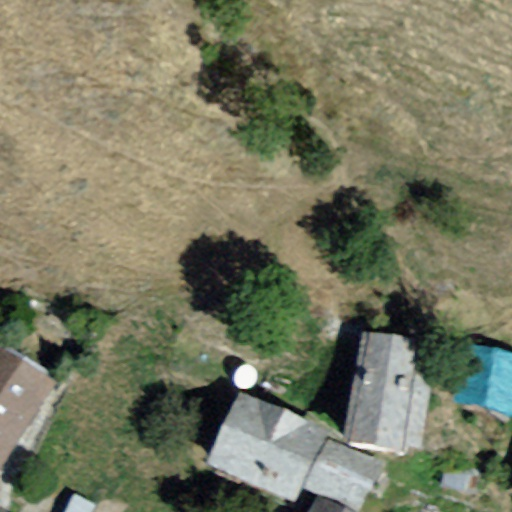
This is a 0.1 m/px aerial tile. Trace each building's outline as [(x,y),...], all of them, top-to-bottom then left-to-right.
[(349,458),(411,463),(418,348),(357,344),(349,458)] [(0,352),(0,476),(55,386),(0,352)] [(509,425),(511,409),(511,360),(471,353),(459,416),(509,425)] [(242,400),(207,467),(293,511),(302,494),(324,450),(328,444),(242,400)] [(337,511),(364,511),(381,479),(324,450),(302,494),(337,511)] [(94,511),(96,509),(74,499),(67,511),(94,511)]
